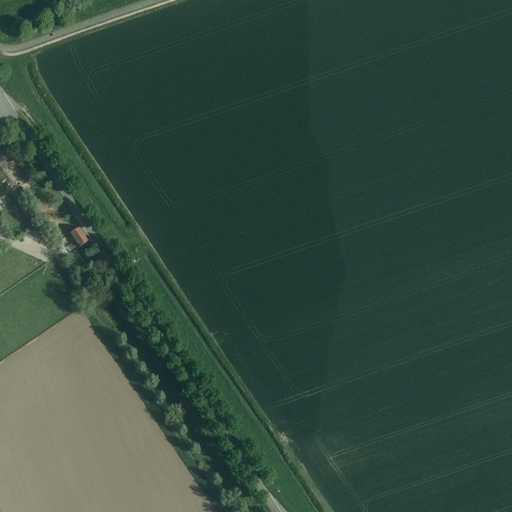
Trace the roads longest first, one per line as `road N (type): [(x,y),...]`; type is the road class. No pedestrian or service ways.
road 1 (unclassified): [(284,511),(8,107)]
road 2 (unknown): [(169,0),(23,52),(1,48)]
